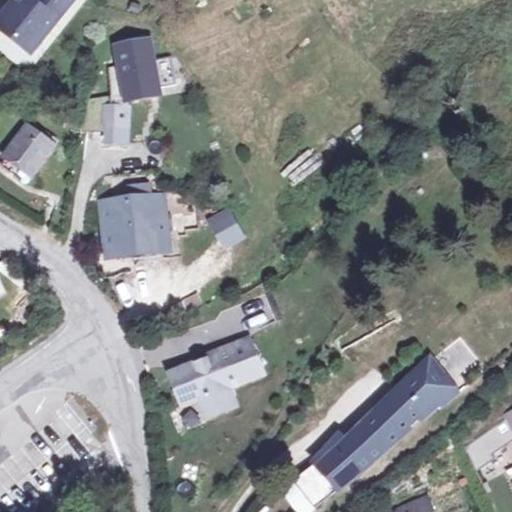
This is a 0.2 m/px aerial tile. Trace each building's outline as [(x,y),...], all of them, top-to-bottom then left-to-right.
[(67,0),(38,0),(36,3),(31,0),(8,0),(0,11),(0,23),(12,33),(8,37),(26,51),(67,0)] [(0,23),(0,30),(8,37),(12,33),(0,23)] [(140,41),(110,48),(114,65),(102,69),(107,90),(120,90),(121,93),(124,92),(171,81),(164,54),(144,58),(140,41)] [(294,81),(282,86),(290,106),(303,105),(305,107),(366,83),(347,60),(323,69),(316,53),(288,64),(294,81)] [(120,90),(107,90),(106,105),(124,105),(124,92),(121,93),(120,90)] [(97,124),(98,104),(91,104),(90,124),(97,124)] [(106,105),(98,104),(97,124),(103,124),(102,141),(122,142),(124,105),(106,105)] [(45,144),(20,126),(0,155),(0,159),(23,176),(45,144)] [(127,188),(129,202),(150,200),(148,186),(127,188)] [(129,202),(102,204),(106,252),(166,246),(161,199),(150,200),(129,202)] [(226,214),(207,225),(219,246),(238,236),(226,214)] [(468,355),(460,344),(454,349),(462,360),(468,355)] [(205,365),(169,380),(182,411),(198,404),(206,422),(233,410),(226,392),(260,377),(246,345),(211,360),(214,367),(207,370),(205,365)] [(362,413),(314,458),(336,483),(337,484),(425,402),(422,399),(431,392),(438,399),(450,390),(447,385),(434,371),(423,379),(413,368),(379,396),(362,413)] [(511,430),(509,426),(466,451),(481,476),(511,458),(511,430)] [(336,483),(314,458),(281,483),(301,509),(336,483)] [(429,511),(421,496),(391,511),(429,511)]
